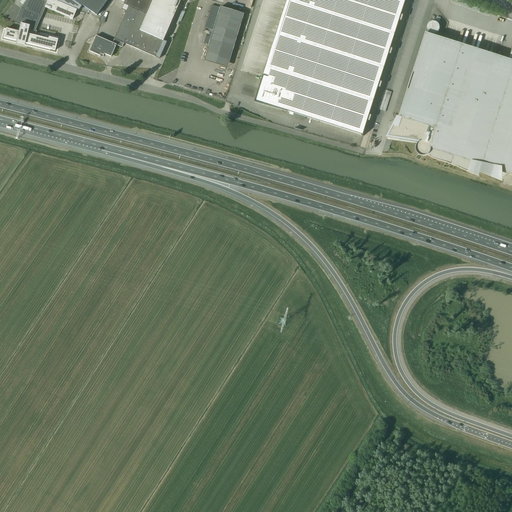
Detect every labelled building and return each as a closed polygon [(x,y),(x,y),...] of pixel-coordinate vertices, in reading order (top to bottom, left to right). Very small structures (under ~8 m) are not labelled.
[(6,30),(4,38),(16,41),(17,41),(18,39),(19,40),(23,41),(25,41),(24,43),(25,43),(37,46),(55,51),(58,41),(58,40),(56,39),(45,36),(45,38),(35,36),(33,35),(34,31),(35,31),(36,30),(45,8),(46,8),(47,8),(64,16),(69,18),(70,18),(73,19),(77,10),(53,0),(47,0),(47,2),(43,0),(26,0),(24,4),(20,2),(23,4),(22,6),(21,8),(14,23),(15,23),(21,25),(21,26),(19,32),(6,29),(6,30)] [(54,0),(79,10),(82,6),(96,16),(107,0),(54,0)] [(115,36),(112,43),(116,45),(122,47),(124,43),(156,57),(159,59),(167,42),(163,40),(170,25),(177,9),(180,0),(181,1),(179,4),(182,5),(184,2),(183,2),(184,0),(125,0),(124,4),(121,9),(126,11),(115,36)] [(400,0),(291,0),(266,78),(262,76),(253,103),(287,112),(288,111),(362,135),(362,136),(364,136),(407,1),(405,0),(405,1),(400,0)] [(212,5),(205,28),(213,30),(211,36),(211,37),(209,45),(208,45),(232,52),(237,36),(243,15),(220,7),(212,5)] [(426,33),(399,117),(402,118),(399,127),(393,125),(387,136),(388,137),(388,138),(420,143),(420,144),(419,144),(419,145),(418,145),(418,146),(417,147),(417,148),(417,149),(417,150),(418,151),(418,152),(419,153),(420,154),(421,155),(422,155),(423,155),(424,155),(425,155),(426,155),(427,154),(428,154),(428,153),(429,153),(429,152),(430,151),(432,152),(431,155),(472,172),(471,165),(472,162),(511,174),(511,49),(511,50),(511,51),(509,59),(426,33),(427,33),(426,33)] [(95,36),(89,51),(99,56),(100,54),(103,55),(104,54),(111,57),(116,45),(112,43),(97,36),(96,36),(95,36)] [(386,90),(379,110),(385,112),(392,92),(386,90)]
